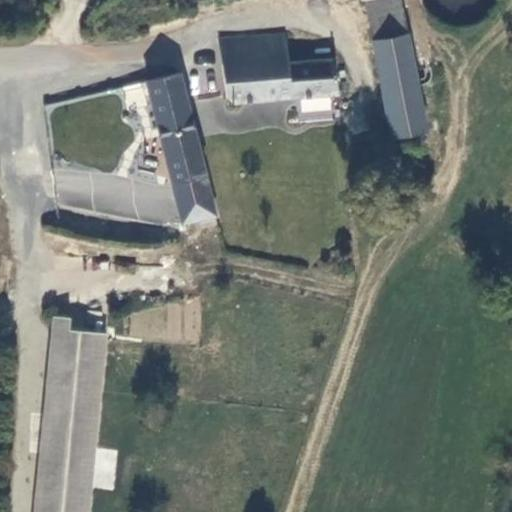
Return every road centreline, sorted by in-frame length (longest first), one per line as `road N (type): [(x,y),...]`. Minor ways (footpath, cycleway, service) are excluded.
road 1 (unknown): [(10,60),(49,251),(66,280),(101,290),(206,278),(354,291)]
road 2 (unknown): [(124,69),(331,47)]
